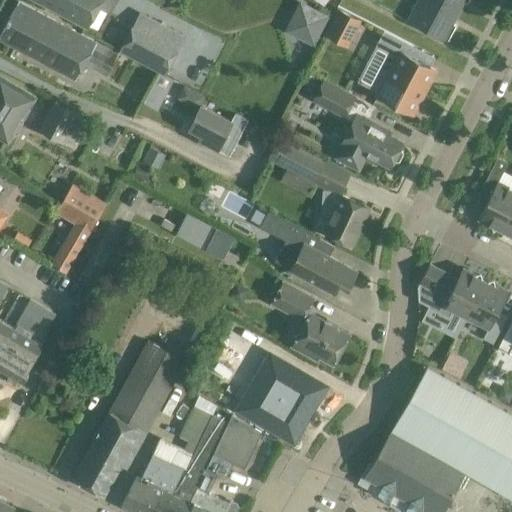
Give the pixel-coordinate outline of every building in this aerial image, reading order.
[(115,1),(112,0),(33,0),(88,29),(99,8),(108,13),(115,1)] [(451,23),(457,12),(434,0),(419,0),(409,20),(447,40),(455,25),(451,23)] [(467,3),(468,0),(434,0),(457,12),(463,0),(467,3)] [(18,2),(0,35),(0,39),(75,80),(84,64),(105,76),(117,55),(18,2)] [(311,47),(326,17),(296,2),(289,15),(293,25),(291,29),(294,30),(297,40),(311,47)] [(338,7),(324,34),(348,46),(362,20),(338,7)] [(134,25),(121,50),(145,63),(164,72),(177,47),(134,25)] [(412,114),(434,71),(406,56),(412,46),(384,31),(376,47),(388,53),(370,87),(402,104),(400,107),(412,114)] [(0,76),(0,75),(0,136),(8,141),(17,126),(16,125),(34,96),(0,76)] [(358,170),(364,159),(373,164),(375,160),(390,167),(392,163),(399,160),(402,154),(400,148),(403,143),(380,131),(382,128),(348,110),(356,95),(324,78),(312,100),(344,118),(345,116),(352,120),(332,156),(358,170)] [(81,115),(54,101),(39,129),(73,148),(86,123),(81,115)] [(229,156),(246,120),(235,114),(231,122),(200,106),(188,129),(201,136),(199,141),(229,156)] [(280,180),(308,195),(327,159),(279,134),(267,158),(286,169),(280,180)] [(149,146),(142,160),(158,168),(165,154),(149,146)] [(137,165),(133,176),(145,180),(148,169),(137,165)] [(502,229),(511,210),(511,189),(498,182),(504,172),(494,167),(482,189),(492,194),(480,218),(502,229)] [(106,202),(73,182),(55,212),(73,223),(66,236),(82,245),(106,202)] [(370,208),(340,195),(332,190),(322,189),(320,214),(330,218),(324,232),(353,245),(370,208)] [(511,210),(502,229),(511,234),(511,210)] [(274,261),(291,269),(291,271),(334,294),(342,279),(349,283),(356,271),(328,256),(334,246),(268,211),(260,226),(285,240),(274,261)] [(211,225),(200,247),(224,258),(235,236),(211,225)] [(438,269),(429,265),(417,288),(418,288),(418,301),(449,317),(453,309),(467,316),(485,281),(462,269),(453,288),(444,283),(450,272),(440,267),(438,269)] [(485,281),(467,316),(489,327),(484,338),(493,343),(505,321),(495,316),(507,292),(485,281)] [(0,367),(22,381),(28,372),(26,371),(42,344),(29,337),(32,333),(33,334),(43,317),(51,321),(55,314),(29,299),(15,323),(18,324),(16,329),(0,319),(0,300),(8,287),(0,282),(0,367)] [(284,282),(273,305),(306,322),(302,331),(306,333),(298,348),(318,359),(319,357),(333,364),(349,334),(307,311),(314,298),(284,282)] [(511,325),(510,324),(499,346),(509,352),(509,353),(511,354),(511,325)] [(126,469),(152,419),(184,362),(146,341),(72,479),(103,496),(120,465),(126,469)] [(446,369),(466,373),(470,356),(450,351),(446,369)] [(292,442),(325,388),(270,356),(238,410),(292,442)] [(511,499),(511,416),(427,368),(361,484),(410,511),(440,511),(463,472),(511,499)] [(511,390),(503,386),(497,397),(509,403),(511,396),(511,390)] [(183,449),(194,454),(214,415),(193,405),(178,436),(187,441),(183,449)] [(261,431),(231,414),(227,421),(214,415),(194,454),(185,471),(173,495),(163,490),(151,511),(236,511),(239,506),(237,505),(237,503),(232,500),(230,501),(229,501),(229,502),(208,492),(217,473),(225,477),(232,462),(244,467),(261,431)] [(185,471),(184,471),(152,454),(140,478),(135,476),(121,504),(136,511),(151,511),(163,490),(173,495),(185,471)] [(0,511),(8,511),(11,505),(0,500),(0,511)]
